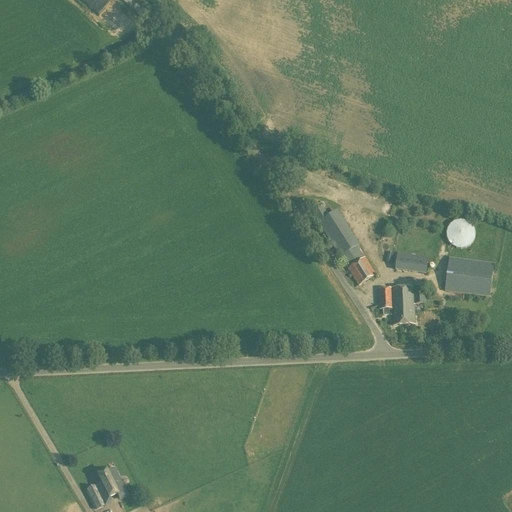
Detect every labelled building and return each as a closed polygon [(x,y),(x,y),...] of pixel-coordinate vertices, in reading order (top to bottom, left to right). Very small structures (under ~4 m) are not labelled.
[(328,218),(321,208),(313,213),(319,223),(359,286),(376,276),(336,212),(328,218)] [(462,249),(464,249),(467,248),(469,247),(471,246),(472,244),(474,242),(475,240),(475,238),(475,236),(475,233),(475,231),(474,229),(473,227),(471,225),(469,223),(467,222),(465,221),(463,221),(460,221),(458,221),(456,222),(453,223),(451,224),(450,226),(448,228),(447,230),(447,233),(447,235),(447,237),(447,240),(448,242),(450,244),(451,246),(453,247),(455,248),(457,249),(460,249),(462,249)] [(393,264),(395,254),(388,252),(386,263),(393,264)] [(426,275),(429,258),(398,254),(395,271),(426,275)] [(490,298),(495,264),(449,258),(445,293),(490,298)] [(406,289),(407,326),(416,325),(415,306),(427,305),(426,288),(406,289)] [(393,326),(407,326),(406,289),(379,290),(380,310),(384,310),(384,316),(393,316),(393,326)] [(87,491),(96,511),(112,504),(108,497),(116,493),(120,500),(127,497),(114,470),(103,475),(99,477),(102,484),(87,491)]
